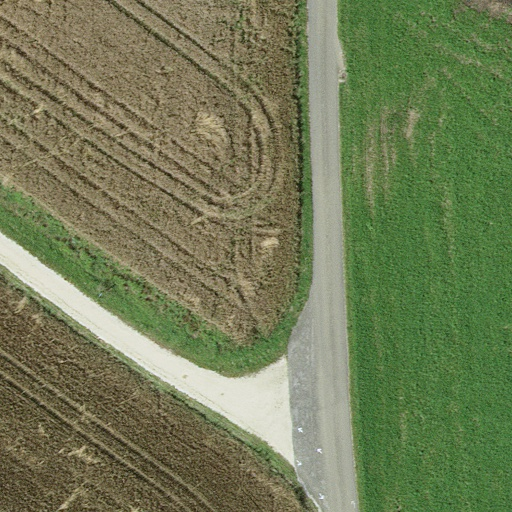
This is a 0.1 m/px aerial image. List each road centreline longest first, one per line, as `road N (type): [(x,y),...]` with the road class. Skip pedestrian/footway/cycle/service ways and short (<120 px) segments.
road 1 (unclassified): [(332,0),(336,378),(348,511)]
road 2 (track): [(340,450),(162,357),(0,239)]
